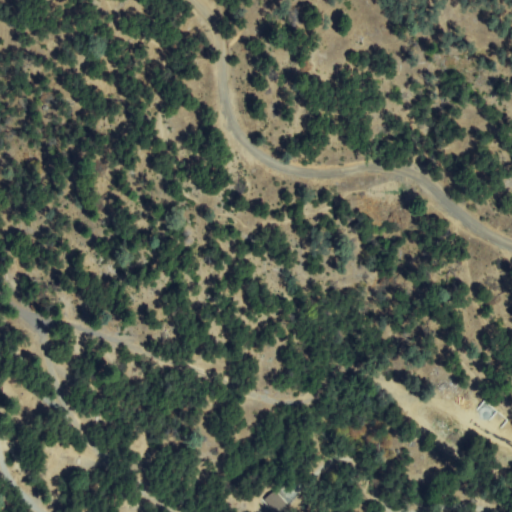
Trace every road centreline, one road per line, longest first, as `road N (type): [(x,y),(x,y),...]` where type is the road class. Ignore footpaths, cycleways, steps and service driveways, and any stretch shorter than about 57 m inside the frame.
road 1 (track): [(511,238),(477,224),(418,170),(293,169),(258,150),(232,113),(216,25),(196,0)]
road 2 (track): [(450,202),(455,0)]
